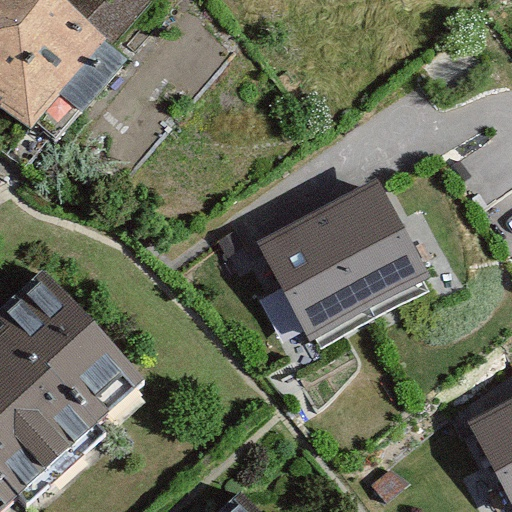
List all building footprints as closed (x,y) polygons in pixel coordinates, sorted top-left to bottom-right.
[(0,0),(0,133),(19,148),(103,62),(51,12),(39,0),(0,0)] [(139,0),(60,0),(51,12),(103,62),(146,6),(139,0)] [(458,274),(402,161),(258,232),(314,345),(458,274)] [(132,397),(37,291),(0,324),(0,511),(27,511),(107,441),(97,429),(132,397)] [(511,411),(490,423),(511,466),(511,411)]
